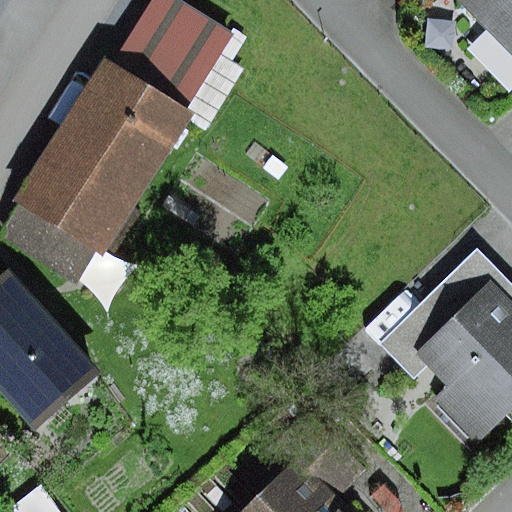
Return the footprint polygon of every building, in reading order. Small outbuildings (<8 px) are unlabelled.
[(181,0),(155,0),(115,68),(189,112),(236,32),(181,0)] [(511,0),(463,0),(511,51),(511,0)] [(0,62),(17,35),(0,24),(0,62)] [(115,68),(108,64),(23,205),(108,255),(192,114),(189,112),(115,68)] [(408,371),(421,357),(493,287),(511,305),(511,281),(479,249),(383,345),(408,371)] [(110,371),(20,271),(0,288),(0,367),(50,424),(110,371)] [(421,357),(450,386),(436,399),(477,441),(511,407),(511,305),(493,287),(421,357)] [(348,511),(343,507),(377,474),(314,411),(247,478),(262,493),(242,511),(348,511)]
